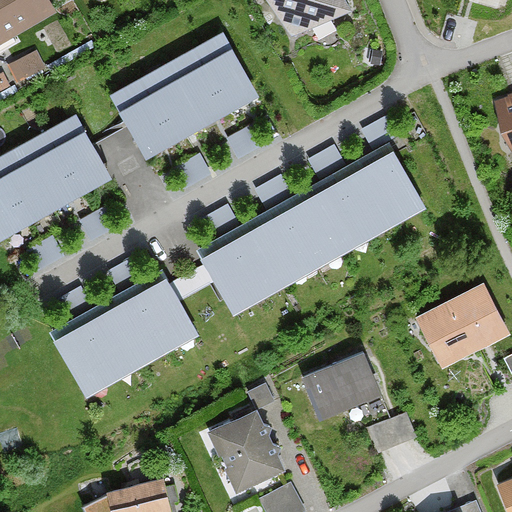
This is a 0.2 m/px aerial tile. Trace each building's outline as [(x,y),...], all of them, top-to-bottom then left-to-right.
[(47,0),(0,0),(0,44),(54,11),(47,0)] [(363,0),(284,0),(308,40),(367,5),(363,0)] [(223,33),(108,96),(145,163),(164,153),(190,139),(215,125),(240,111),(260,100),(223,33)] [(36,51),(8,64),(16,81),(44,68),(36,51)] [(511,96),(501,102),(511,129),(511,96)] [(76,115),(0,156),(0,242),(16,233),(42,220),(68,205),(92,192),(112,181),(76,115)] [(382,117),(360,130),(369,146),(391,134),(382,117)] [(253,125),(230,137),(240,154),(262,141),(253,125)] [(332,143),(310,155),(319,172),(341,160),(332,143)] [(210,246),(197,253),(233,319),(428,212),(392,146),(380,152),(356,166),(332,179),(307,192),(283,206),(259,219),(234,232),(210,246)] [(201,152),(178,164),(188,181),(210,169),(201,152)] [(274,175),(252,187),(261,204),(284,192),(274,175)] [(222,203),(199,215),(209,232),(231,220),(222,203)] [(100,209),(78,222),(87,238),(109,226),(100,209)] [(53,237),(31,249),(40,266),(62,253),(53,237)] [(130,259),(107,271),(116,288),(139,275),(130,259)] [(70,324),(50,335),(83,395),(199,334),(167,273),(148,282),(122,296),(97,310),(70,324)] [(485,283),(415,316),(441,371),(511,338),(485,283)] [(81,284),(59,296),(68,313),(90,301),(81,284)] [(373,350),(304,377),(321,420),(390,393),(373,350)] [(255,409),(215,426),(241,487),(289,467),(265,411),(278,406),(269,384),(248,392),(255,409)] [(419,443),(408,416),(372,431),(384,458),(419,443)] [(511,511),(511,474),(495,481),(507,511),(511,511)] [(421,487),(427,506),(454,497),(447,478),(421,487)] [(177,511),(170,481),(105,496),(109,511),(177,511)] [(305,511),(291,485),(259,502),(264,511),(305,511)] [(456,511),(451,511),(484,511),(480,498),(454,508),(456,511)]
